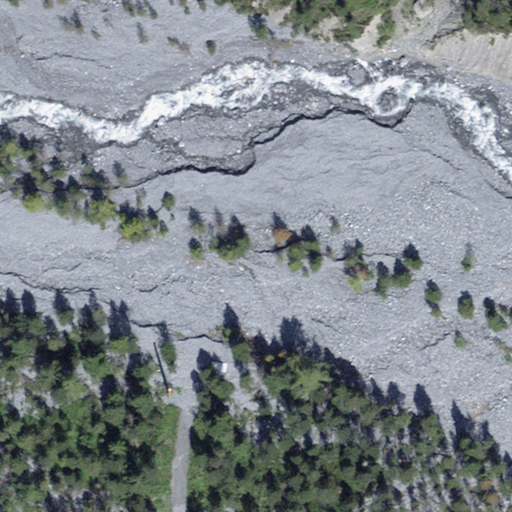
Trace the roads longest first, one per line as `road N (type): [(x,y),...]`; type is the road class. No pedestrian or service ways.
road 1 (track): [(199,284),(203,361),(179,511)]
road 2 (track): [(199,284),(0,230)]
